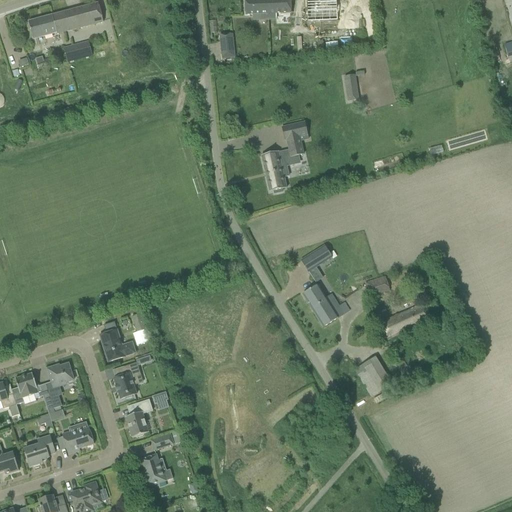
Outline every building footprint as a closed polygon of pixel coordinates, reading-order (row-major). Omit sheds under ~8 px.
[(260,20),(268,20),(267,0),(244,0),(245,16),(260,15),(260,20)] [(290,0),(267,0),(268,20),(276,20),(276,14),(291,14),(290,0)] [(308,0),(308,24),(338,24),(339,1),(308,0)] [(28,23),(33,40),(56,34),(56,35),(103,23),(98,4),(28,23)] [(232,35),(219,36),(222,60),(235,59),(232,35)] [(66,63),(92,56),(88,43),(63,49),(66,63)] [(49,67),(48,62),(44,63),(42,58),(35,60),(38,70),(49,67)] [(69,63),(70,71),(95,67),(94,59),(69,63)] [(354,76),(343,78),(345,90),(348,90),(350,101),(358,100),(354,76)] [(285,160),(304,156),(301,142),(308,141),(304,123),(281,128),(284,142),(286,142),(288,151),(261,157),(269,193),(273,192),(274,195),(283,193),(282,190),(286,189),(284,178),(289,177),(285,160)] [(330,257),(324,246),(299,261),(306,272),(330,257)] [(370,297),(390,291),(385,278),(365,284),(370,297)] [(326,298),(318,286),(302,295),(323,328),(349,312),(344,303),(339,307),(332,295),(326,298)] [(409,312),(408,311),(379,323),(386,342),(431,320),(424,305),(409,312)] [(145,330),(141,315),(132,318),(136,333),(145,330)] [(99,337),(108,363),(117,360),(125,358),(136,355),(132,342),(121,346),(117,331),(99,337)] [(394,366),(403,379),(411,374),(402,361),(394,366)] [(120,400),(125,399),(125,400),(132,398),(131,397),(136,395),(131,379),(141,376),(137,363),(123,368),(125,375),(113,379),(120,400)] [(47,370),(53,389),(59,387),(59,386),(73,381),(68,365),(56,368),(56,367),(47,370)] [(363,365),(354,371),(370,398),(380,393),(363,365)] [(13,395),(16,406),(24,403),(22,399),(34,395),(35,400),(43,397),(39,387),(36,388),(32,375),(15,380),(18,389),(11,391),(13,395)] [(3,410),(9,408),(12,418),(19,416),(16,406),(13,395),(6,397),(2,384),(0,384),(0,403),(1,403),(3,410)] [(54,413),(61,411),(60,407),(62,407),(57,393),(48,395),(51,404),(52,407),(54,413)] [(152,397),(155,405),(168,401),(165,393),(152,397)] [(79,405),(86,403),(84,396),(77,398),(79,405)] [(143,436),(143,435),(148,433),(142,415),(152,412),(149,401),(129,407),(132,416),(125,418),(132,439),(136,437),(138,438),(143,436)] [(49,415),(54,413),(52,407),(51,404),(46,406),(49,415)] [(51,423),(65,419),(62,411),(61,411),(54,413),(49,415),(51,423)] [(51,423),(49,415),(37,418),(39,426),(45,424),(47,428),(52,426),(51,423)] [(70,433),(62,435),(68,455),(75,453),(75,451),(94,445),(89,429),(71,435),(70,433)] [(181,442),(178,432),(171,434),(175,445),(181,442)] [(170,436),(151,442),(154,451),(173,445),(170,436)] [(24,450),(27,458),(30,467),(32,467),(32,468),(40,465),(39,464),(42,464),(41,461),(49,459),(48,456),(55,454),(49,437),(42,439),(43,444),(24,450)] [(18,471),(15,462),(13,453),(3,456),(2,453),(0,453),(0,473),(9,471),(10,474),(18,471)] [(170,471),(161,473),(156,456),(140,461),(144,476),(143,476),(147,488),(173,480),(170,471)] [(84,488),(85,491),(79,493),(79,492),(71,494),(76,511),(80,510),(80,511),(92,511),(94,511),(92,506),(101,503),(108,501),(105,490),(98,492),(95,484),(84,488)] [(191,495),(197,493),(194,484),(188,485),(191,495)] [(66,511),(65,505),(57,508),(55,503),(53,497),(38,501),(40,506),(39,507),(40,508),(38,508),(38,511),(66,511)]
